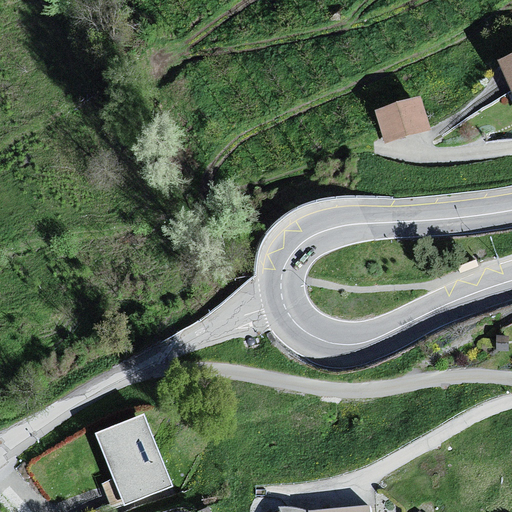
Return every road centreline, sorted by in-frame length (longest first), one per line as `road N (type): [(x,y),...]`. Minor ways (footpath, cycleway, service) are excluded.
road 1 (residential): [(511,378),(338,389),(218,370),(124,370)]
road 2 (tertiary): [(511,209),(314,233),(285,262),(283,302)]
road 3 (tertiary): [(283,302),(308,334),(358,342),(511,280)]
road 4 (residential): [(283,302),(193,333),(124,370)]
road 5 (residential): [(124,370),(4,449)]
